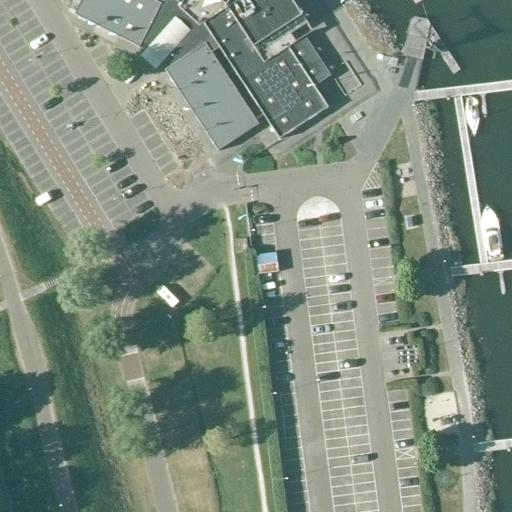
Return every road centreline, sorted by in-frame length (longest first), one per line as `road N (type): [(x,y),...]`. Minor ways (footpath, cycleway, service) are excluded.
road 1 (unclassified): [(74,511),(0,255)]
road 2 (unclassified): [(133,277),(0,61)]
road 3 (unclassified): [(167,511),(120,304),(133,277)]
road 4 (unclassified): [(133,277),(176,216),(222,194)]
